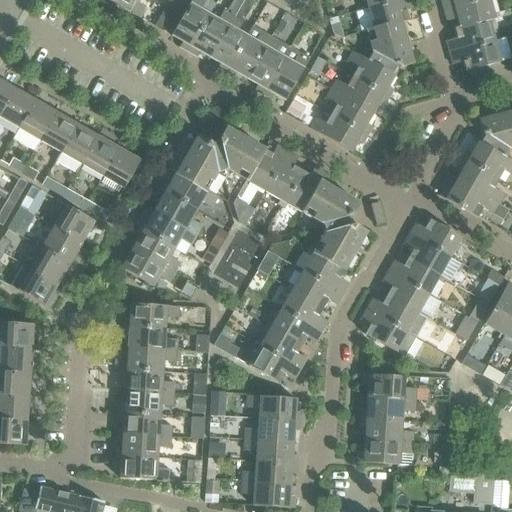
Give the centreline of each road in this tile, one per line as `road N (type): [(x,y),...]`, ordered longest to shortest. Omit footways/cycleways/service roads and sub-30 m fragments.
road 1 (residential): [(369,179),(67,0)]
road 2 (residential): [(309,511),(315,446),(329,429),(330,353),(410,201)]
road 3 (residential): [(69,466),(78,315)]
